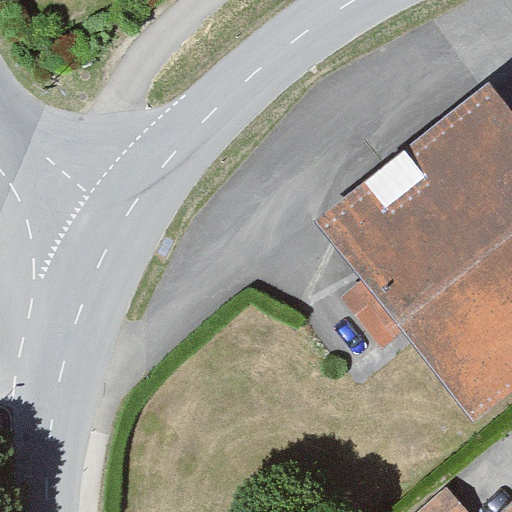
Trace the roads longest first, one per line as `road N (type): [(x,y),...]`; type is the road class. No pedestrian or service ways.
road 1 (tertiary): [(122,224),(210,115),(355,0)]
road 2 (tertiary): [(48,511),(59,374),(82,302),(122,224)]
road 3 (unclassified): [(122,224),(31,144),(0,105)]
